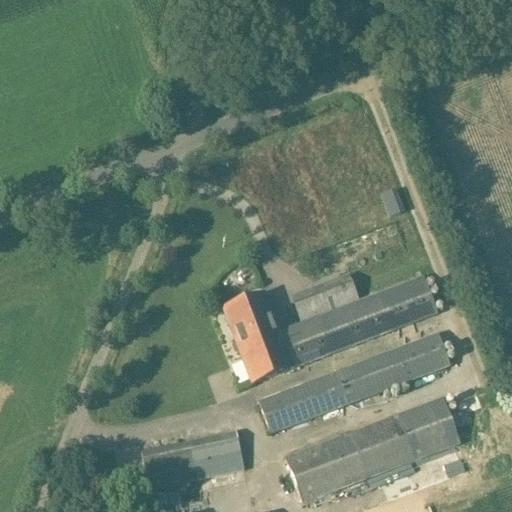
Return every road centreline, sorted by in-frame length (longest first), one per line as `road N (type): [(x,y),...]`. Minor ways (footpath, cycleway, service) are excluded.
road 1 (unclassified): [(38,511),(184,141)]
road 2 (unclassified): [(184,141),(511,10)]
road 3 (unclassified): [(184,141),(0,215)]
road 4 (track): [(184,141),(237,0)]
